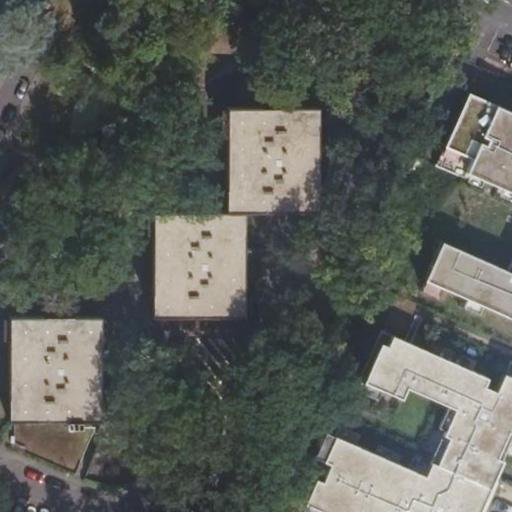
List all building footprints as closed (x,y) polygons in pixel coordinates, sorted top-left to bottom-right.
[(511,257),(507,269),(433,237),(417,275),(511,316),(511,110),(460,88),(431,156),(511,191),(511,257)] [(224,209),(152,208),(150,314),(243,315),(245,210),(316,211),(318,104),(226,104),(224,209)] [(108,133),(99,136),(97,144),(103,151),(112,149),(115,139),(108,133)] [(97,311),(5,310),(4,416),(95,417),(97,311)] [(310,473),(300,497),(315,504),(334,511),(458,511),(461,507),(469,510),(481,482),(493,454),(504,429),(511,410),(511,378),(494,371),(487,389),(474,383),(478,374),(409,344),(384,333),(380,344),(373,341),(357,378),(373,385),(394,394),(399,383),(448,404),(438,425),(435,431),(418,471),(329,432),(318,455),(310,473)]
